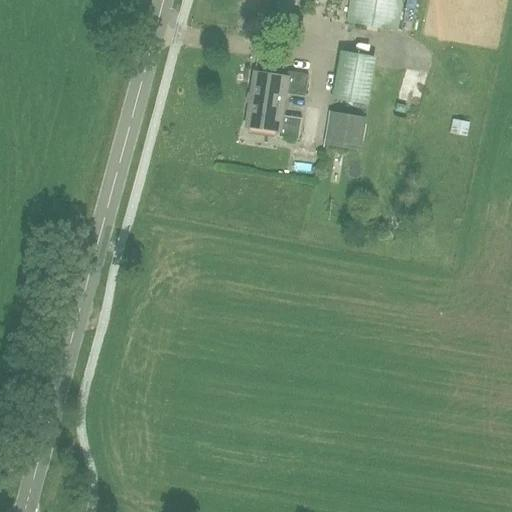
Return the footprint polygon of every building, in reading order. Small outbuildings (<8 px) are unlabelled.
[(396,30),(400,0),(352,0),(349,22),(396,30)] [(342,41),(332,92),(353,97),(356,85),(365,87),(374,47),(342,41)] [(425,111),(429,72),(406,70),(401,108),(425,111)] [(305,96),(308,75),(287,72),(287,77),(254,72),(246,127),(278,132),(278,137),(298,140),(301,119),(282,116),(285,94),(305,96)] [(338,98),(331,132),(361,138),(368,104),(338,98)] [(412,140),(413,111),(397,111),(396,140),(412,140)]
